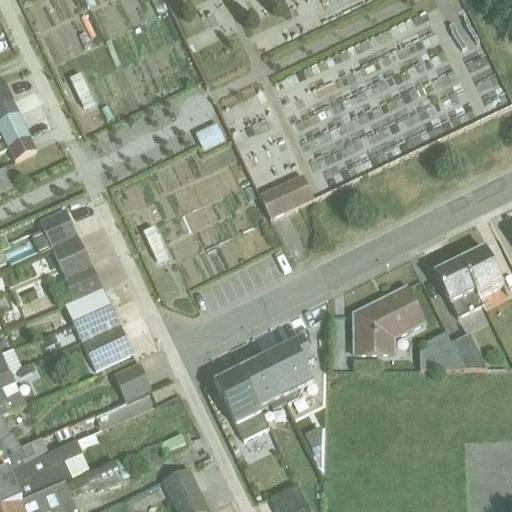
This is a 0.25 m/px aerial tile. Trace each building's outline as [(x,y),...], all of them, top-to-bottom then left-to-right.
[(80,78),(70,84),(84,112),(94,107),(80,78)] [(5,86),(0,88),(0,111),(14,105),(5,86)] [(0,135),(3,142),(26,130),(20,118),(0,127),(0,135)] [(186,132),(194,151),(215,143),(207,124),(186,132)] [(26,130),(3,142),(8,154),(31,142),(26,130)] [(31,142),(8,154),(15,166),(37,156),(31,142)] [(7,171),(0,174),(0,198),(17,191),(7,171)] [(303,182),(260,202),(271,226),(314,205),(303,182)] [(52,254),(78,241),(66,216),(40,228),(43,235),(31,240),(40,259),(52,254)] [(154,232),(143,237),(157,266),(168,261),(154,232)] [(78,241),(52,254),(67,286),(93,274),(78,241)] [(460,266),(479,303),(505,290),(486,253),(460,266)] [(479,303),(460,266),(434,278),(458,323),(483,311),(479,303)] [(93,274),(67,286),(64,287),(74,308),(103,295),(93,274)] [(408,290),(352,318),(353,363),(397,362),(396,345),(428,330),(408,290)] [(103,295),(74,308),(66,311),(74,330),(111,312),(103,295)] [(111,312),(74,330),(82,347),(121,330),(112,312),(111,312)] [(121,330),(82,347),(96,377),(134,359),(121,330)] [(466,374),(452,347),(447,337),(426,348),(429,352),(420,357),(420,375),(466,374)] [(452,347),(466,374),(488,374),(470,338),(452,347)] [(55,339),(41,345),(45,356),(58,350),(57,348),(58,347),(55,339)] [(264,364),(287,408),(287,410),(298,405),(302,395),(315,388),(307,374),(315,369),(311,363),(315,361),(307,346),(305,348),(304,344),(264,364)] [(0,359),(10,379),(21,374),(12,355),(7,357),(0,359)] [(0,359),(0,383),(10,379),(0,359)] [(240,376),(260,416),(270,411),(273,415),(287,408),(264,364),(240,376)] [(140,368),(114,380),(126,408),(152,396),(140,368)] [(260,416),(240,376),(215,388),(244,447),(269,434),(260,416)] [(10,379),(0,383),(0,424),(3,423),(26,413),(10,379)] [(3,423),(0,424),(0,463),(21,454),(13,440),(11,440),(3,423)] [(322,431),(306,438),(314,453),(322,449),(322,431)] [(61,455),(75,448),(69,432),(54,439),(61,455)] [(48,461),(0,482),(0,511),(11,511),(64,489),(91,477),(81,455),(99,448),(95,439),(75,448),(61,455),(48,461)] [(181,439),(159,450),(164,459),(186,449),(181,439)] [(21,454),(0,463),(0,482),(48,461),(40,444),(21,454)] [(91,477),(64,489),(69,500),(71,499),(90,491),(92,495),(100,495),(124,484),(123,483),(135,478),(127,461),(91,477)] [(175,511),(207,511),(190,473),(162,485),(175,511)] [(154,485),(122,495),(125,505),(157,495),(154,485)] [(64,489),(11,511),(74,511),(69,500),(64,489)] [(274,511),(307,511),(297,490),(270,503),(274,511)]
